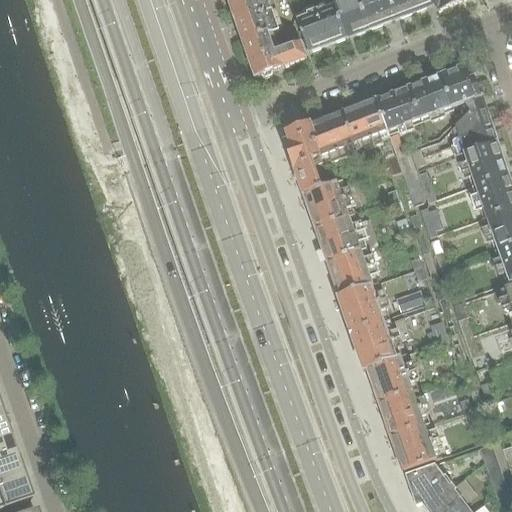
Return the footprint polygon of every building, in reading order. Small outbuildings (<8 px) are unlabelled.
[(247,45),(271,36),(280,33),(268,0),(246,0),(233,5),(234,8),(232,11),(235,18),(238,19),(240,24),(237,25),(239,31),(242,30),(242,31),(240,33),(243,41),(246,42),(247,45)] [(335,7),(333,8),(345,41),(369,32),(357,0),(344,0),(334,4),(335,7)] [(357,0),(369,32),(391,23),(382,0),(357,0)] [(382,0),(391,23),(413,15),(407,0),(382,0)] [(407,0),(413,15),(435,6),(432,0),(407,0)] [(432,0),(435,6),(437,12),(439,11),(439,13),(474,0),(473,0),(432,0)] [(339,43),(345,41),(333,8),(327,10),(326,7),(305,15),(306,18),(301,20),(298,25),(309,55),(320,51),(322,46),(324,49),(330,46),(329,43),(333,42),(339,43)] [(277,53),(271,36),(247,45),(248,47),(246,49),(248,58),(252,58),(254,67),(253,69),(255,77),(258,77),(258,79),(262,78),(265,80),(272,77),(273,73),(277,72),(278,75),(284,73),(283,69),(308,60),(302,44),(277,53)] [(465,68),(439,78),(448,106),(452,105),(465,100),(469,111),(483,106),(484,106),(475,80),(470,82),(465,68)] [(439,78),(408,90),(420,123),(454,111),(452,105),(448,106),(439,78)] [(408,90),(377,102),(389,139),(390,139),(389,135),(420,123),(408,90)] [(377,102),(342,115),(355,152),(389,139),(377,102)] [(455,129),(459,140),(492,129),(486,110),(470,116),(455,129)] [(308,127),(321,162),(322,165),(355,152),(342,115),(310,127),(308,127)] [(296,170),(321,162),(308,127),(288,135),(291,144),(286,145),(295,171),(296,170)] [(462,147),(465,157),(498,145),(492,129),(459,140),(452,142),(454,149),(462,147)] [(465,157),(476,189),(509,178),(498,145),(465,157)] [(411,155),(414,163),(424,160),(421,152),(411,155)] [(404,180),(414,176),(406,153),(396,156),(404,180)] [(387,162),(390,171),(399,168),(396,159),(387,162)] [(426,167),(424,160),(414,163),(416,171),(426,167)] [(305,198),(307,197),(322,191),(314,168),(322,165),(321,162),(296,170),(305,198)] [(393,179),(402,176),(399,168),(390,171),(393,179)] [(419,178),(424,192),(432,189),(427,175),(419,178)] [(421,199),(414,176),(404,180),(412,202),(421,199)] [(487,220),(511,211),(511,185),(509,178),(476,189),(487,220)] [(307,197),(318,230),(355,217),(344,183),(322,191),(307,197)] [(424,192),(429,206),(437,204),(432,189),(424,192)] [(387,196),(391,206),(400,203),(396,193),(387,196)] [(421,199),(412,202),(414,210),(424,206),(421,199)] [(400,203),(391,206),(395,216),(404,213),(400,203)] [(421,214),(430,242),(438,239),(437,235),(445,232),(438,212),(430,215),(429,211),(421,214)] [(511,211),(487,220),(498,252),(511,247),(511,211)] [(413,230),(419,228),(415,216),(409,218),(413,230)] [(355,217),(318,230),(330,264),(367,251),(355,217)] [(402,241),(412,237),(407,221),(396,224),(402,241)] [(423,239),(419,228),(413,230),(417,241),(423,239)] [(417,241),(423,258),(429,256),(423,239),(417,241)] [(442,276),(450,273),(440,243),(432,245),(442,276)] [(511,247),(498,252),(509,284),(511,283),(511,247)] [(330,264),(341,297),(378,285),(367,251),(330,264)] [(423,258),(429,275),(435,273),(429,256),(423,258)] [(411,264),(415,274),(424,271),(420,261),(411,264)] [(424,271),(415,274),(418,284),(427,281),(424,271)] [(429,275),(435,292),(441,290),(435,273),(429,275)] [(442,276),(453,306),(461,304),(450,273),(442,276)] [(378,285),(341,297),(341,298),(340,299),(352,334),(390,321),(377,286),(378,285)] [(435,292),(438,301),(445,299),(441,290),(435,292)] [(421,294),(397,302),(401,315),(425,307),(421,294)] [(438,301),(442,311),(448,309),(445,299),(438,301)] [(459,324),(468,321),(471,320),(466,305),(454,310),(459,324)] [(442,311),(445,320),(451,318),(448,309),(442,311)] [(445,320),(448,330),(455,328),(451,318),(445,320)] [(465,341),(474,338),(468,321),(459,324),(465,341)] [(437,348),(440,347),(449,344),(442,324),(431,328),(437,348)] [(365,371),(401,358),(391,325),(353,338),(365,371)] [(458,337),(455,328),(448,330),(452,339),(458,337)] [(452,339),(455,349),(461,346),(458,337),(452,339)] [(465,341),(472,362),(481,359),(474,338),(465,341)] [(444,357),(452,354),(449,344),(440,347),(444,357)] [(455,349),(461,366),(467,363),(461,346),(455,349)] [(401,358),(365,371),(365,373),(369,371),(379,402),(417,390),(407,358),(402,360),(401,358)] [(461,366),(464,375),(471,373),(467,363),(461,366)] [(464,375),(467,385),(474,382),(471,373),(464,375)] [(467,385),(473,402),(480,399),(474,382),(467,385)] [(488,407),(496,404),(490,385),(481,388),(488,407)] [(417,390),(379,402),(391,438),(429,425),(417,390)] [(486,417),(480,399),(473,402),(480,419),(486,417)] [(460,404),(464,415),(472,412),(469,401),(460,404)] [(488,407),(494,426),(503,423),(496,404),(488,407)] [(476,422),(472,412),(464,415),(467,425),(476,422)] [(2,420),(0,420),(0,443),(9,440),(8,438),(5,429),(2,430),(0,424),(3,423),(2,420)] [(429,425),(391,438),(403,473),(441,460),(429,425)] [(0,443),(0,466),(16,461),(15,458),(12,450),(10,451),(7,444),(10,443),(9,440),(0,443)] [(492,484),(504,480),(493,448),(481,452),(492,484)] [(510,471),(511,470),(511,449),(503,452),(510,471)] [(16,461),(0,466),(0,489),(24,481),(23,478),(22,479),(19,470),(16,471),(14,464),(17,463),(16,461)] [(434,466),(405,476),(411,495),(412,495),(417,507),(422,505),(426,511),(468,511),(453,492),(456,489),(451,482),(448,485),(434,466)] [(492,484),(501,511),(511,511),(511,503),(504,480),(492,484)] [(0,489),(0,511),(31,502),(30,499),(29,499),(27,491),(24,492),(21,485),(24,484),(24,481),(0,489)] [(455,487),(465,504),(477,497),(467,481),(455,487)]
